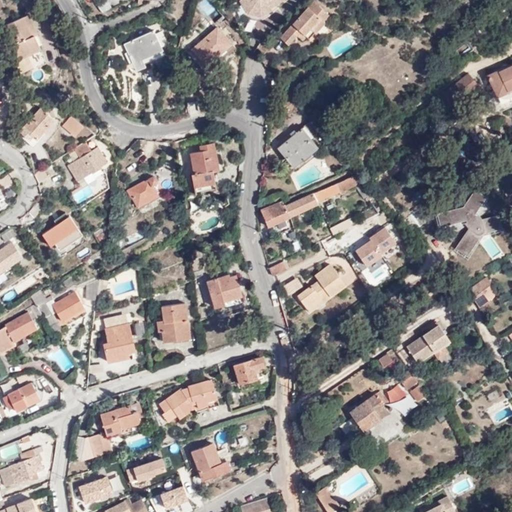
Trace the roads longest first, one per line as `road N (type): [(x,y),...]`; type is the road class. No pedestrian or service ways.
road 1 (residential): [(65,411),(282,337)]
road 2 (residential): [(246,120),(256,134),(252,238),(282,337)]
road 3 (residential): [(78,38),(90,85),(125,127),(246,120)]
road 4 (unknown): [(285,404),(447,307)]
road 5 (residential): [(282,337),(295,511)]
